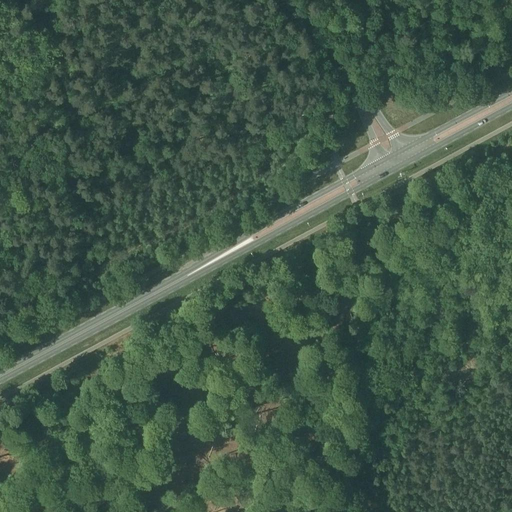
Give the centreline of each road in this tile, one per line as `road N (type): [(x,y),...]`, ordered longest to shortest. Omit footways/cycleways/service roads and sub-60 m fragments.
road 1 (primary): [(382,161),(166,287)]
road 2 (primary): [(166,287),(387,171)]
road 3 (primary): [(0,376),(166,287)]
road 4 (primary): [(511,93),(402,150)]
road 5 (tertiary): [(358,94),(283,0)]
